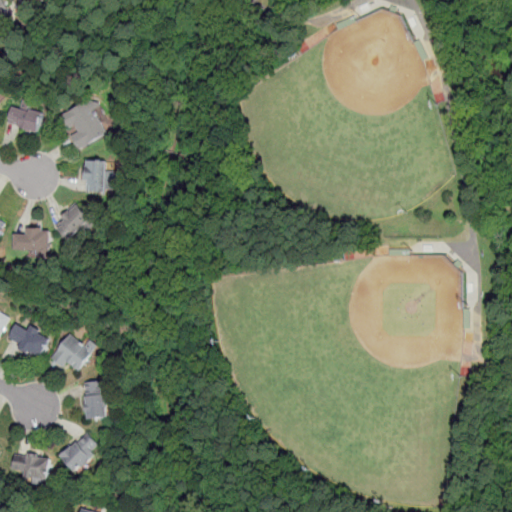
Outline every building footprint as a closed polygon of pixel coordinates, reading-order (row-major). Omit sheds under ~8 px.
[(0,0),(4,0),(13,13),(0,21),(0,0)] [(21,0),(29,8),(37,0),(21,0)] [(111,134),(95,99),(64,113),(79,148),(111,134)] [(37,133),(44,115),(14,105),(8,123),(37,133)] [(86,191),(108,191),(108,159),(86,159),(86,191)] [(93,219),(77,202),(55,224),(70,240),(93,219)] [(0,241),(9,220),(0,216),(0,241)] [(15,229),(15,251),(51,251),(51,229),(15,229)] [(50,250),(30,250),(30,257),(50,258),(50,250)] [(0,341),(11,317),(0,312),(0,341)] [(52,338),(18,320),(7,340),(41,358),(52,338)] [(71,334),(53,357),(63,367),(69,361),(80,371),(100,346),(92,340),(87,346),(71,334)] [(88,419),(108,417),(105,379),(85,381),(88,419)] [(78,472),(103,447),(86,430),(61,455),(78,472)] [(52,458),(16,453),(13,474),(49,479),(52,458)]
